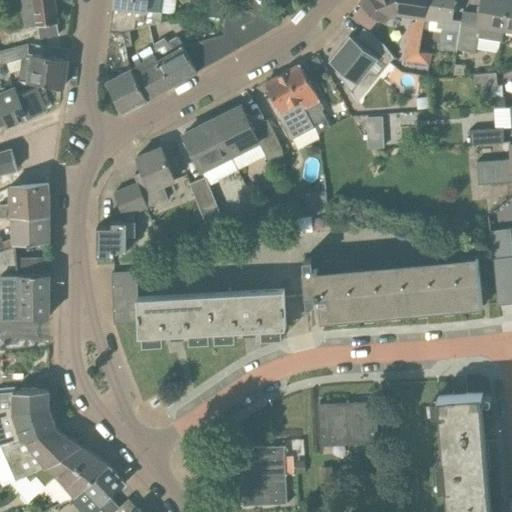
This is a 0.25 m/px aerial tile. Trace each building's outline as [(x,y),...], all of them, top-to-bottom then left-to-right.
[(38,26),(40,37),(59,34),(53,0),(20,0),(24,28),(38,26)] [(126,32),(130,31),(129,30),(150,25),(153,8),(159,9),(160,0),(114,0),(110,30),(126,32)] [(155,53),(155,54),(172,85),(278,26),(243,7),(225,0),(224,0),(223,12),(221,12),(220,28),(222,28),(224,33),(183,45),(178,36),(168,42),(166,38),(154,45),(155,53)] [(221,12),(223,12),(224,0),(207,0),(207,10),(221,12)] [(249,0),(243,7),(278,26),(286,16),(266,0),(249,0)] [(432,53),(419,50),(423,29),(427,0),(360,0),(360,1),(386,22),(390,17),(398,14),(417,16),(416,20),(409,24),(402,60),(429,65),(432,53)] [(456,52),(456,49),(461,21),(451,20),(454,0),(427,0),(423,29),(441,32),(438,49),(456,52)] [(501,42),(503,30),(507,0),(482,0),(480,14),(463,12),(461,21),(456,49),(475,52),(477,37),(501,42)] [(511,0),(507,0),(503,30),(511,31),(511,0)] [(393,56),(383,43),(364,28),(355,39),(353,37),(344,48),(341,45),(329,60),(342,70),(338,74),(357,101),(387,64),(393,56)] [(124,112),(149,98),(133,66),(132,67),(128,59),(125,46),(132,45),(130,31),(126,32),(110,30),(106,65),(114,62),(117,70),(121,69),(123,72),(107,81),(124,112)] [(18,80),(27,82),(63,87),(67,60),(28,55),(28,43),(0,50),(0,63),(0,65),(21,58),(18,80)] [(133,66),(149,98),(172,85),(155,54),(133,66)] [(317,56),(309,61),(314,69),(322,64),(317,56)] [(330,126),(321,110),(324,108),(300,63),(286,71),(306,108),(315,126),(314,127),(318,133),(330,126)] [(290,139),(314,127),(315,126),(306,108),(286,71),(265,82),(272,95),(268,98),(290,139)] [(496,72),(474,74),(475,86),(497,84),(496,72)] [(0,126),(8,123),(9,125),(26,118),(26,119),(46,110),(36,88),(20,96),(15,86),(8,89),(0,92),(0,126)] [(430,109),(428,96),(417,97),(418,110),(430,109)] [(505,106),(505,97),(494,97),(494,106),(505,106)] [(283,156),(282,148),(267,120),(253,127),(241,105),(211,120),(231,157),(259,143),(269,163),(283,156)] [(367,116),(368,129),(383,128),(383,116),(367,116)] [(202,172),(231,157),(211,120),(184,134),(202,172)] [(503,127),(469,129),(470,144),(504,142),(503,127)] [(511,181),(511,141),(509,142),(510,158),(477,161),(478,184),(511,181)] [(163,186),(175,181),(161,146),(137,156),(143,171),(134,175),(137,183),(148,206),(168,198),(163,186)] [(0,174),(18,169),(12,149),(0,152),(0,174)] [(189,183),(205,221),(221,215),(205,176),(189,183)] [(143,209),(148,206),(137,183),(115,192),(125,216),(143,209)] [(0,216),(10,216),(49,215),(49,184),(8,185),(10,204),(0,204),(0,216)] [(304,209),(327,205),(326,190),(306,195),(304,209)] [(12,237),(15,242),(50,241),(49,215),(10,216),(12,237)] [(97,256),(113,256),(135,246),(135,221),(112,221),(112,226),(97,226),(97,256)] [(0,249),(0,315),(49,316),(50,272),(45,272),(20,272),(20,269),(18,269),(17,258),(15,246),(6,248),(0,249)] [(511,302),(511,256),(493,258),(498,305),(511,302)] [(321,321),(483,307),(479,261),(318,275),(318,269),(314,269),(313,257),(304,258),(305,270),(303,270),(305,296),(305,300),(315,305),(320,305),(321,321)] [(20,272),(45,272),(46,258),(17,258),(18,269),(20,269),(20,272)] [(112,285),(137,284),(137,271),(112,272),(112,285)] [(113,298),(138,297),(137,284),(112,285),(113,298)] [(284,289),(211,293),(213,330),(243,329),(243,337),(245,337),(255,337),(255,328),(286,327),(284,289)] [(138,297),(139,310),(139,323),(140,334),(171,333),(171,341),(183,340),(183,332),(213,330),(211,293),(138,297)] [(114,311),(139,310),(138,297),(113,298),(114,311)] [(114,324),(139,323),(139,310),(114,311),(114,324)] [(0,445),(21,440),(57,429),(49,406),(49,390),(29,390),(0,392),(0,445)] [(490,511),(484,443),(480,395),(482,395),(482,393),(438,397),(438,398),(439,398),(448,511),(490,511)] [(348,404),(349,443),(376,442),(377,445),(378,445),(376,400),(375,400),(375,403),(348,404)] [(322,444),(349,443),(348,404),(320,405),(320,402),(319,402),(321,448),(322,447),(322,444)] [(33,472),(44,466),(82,446),(82,445),(57,428),(57,429),(21,440),(0,445),(0,459),(5,458),(9,465),(7,467),(13,481),(24,477),(24,476),(33,472)] [(70,499),(76,493),(108,464),(82,446),(44,466),(33,472),(24,476),(24,477),(29,483),(35,479),(43,488),(46,485),(61,503),(70,499)] [(245,477),(284,475),(283,448),(286,447),(286,446),(240,448),(240,449),(244,449),(245,477)] [(382,466),(382,456),(367,456),(367,466),(382,466)] [(305,474),(305,461),(294,461),(294,473),(305,474)] [(76,493),(70,499),(81,511),(99,511),(113,500),(111,497),(126,483),(108,464),(76,493)] [(335,482),(335,467),(319,467),(319,482),(335,482)] [(284,475),(245,477),(246,504),(243,504),(243,505),(289,503),(288,502),(285,502),(284,475)] [(142,511),(137,506),(137,507),(128,498),(119,507),(113,500),(99,511),(142,511)]
